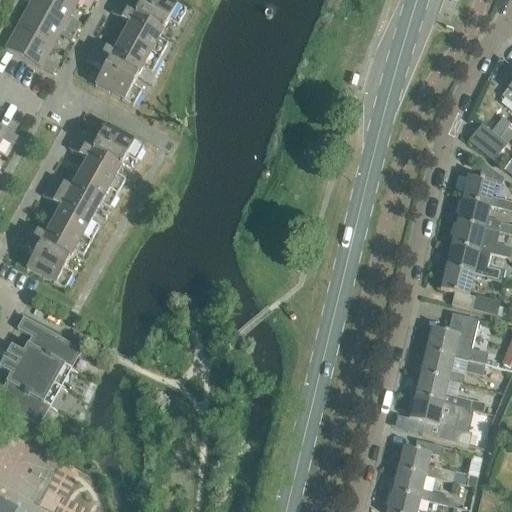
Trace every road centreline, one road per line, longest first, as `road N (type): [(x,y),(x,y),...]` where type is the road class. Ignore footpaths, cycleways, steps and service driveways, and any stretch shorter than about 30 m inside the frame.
road 1 (tertiary): [(286,511),(369,163),(417,0)]
road 2 (residential): [(354,511),(434,165),(506,25)]
